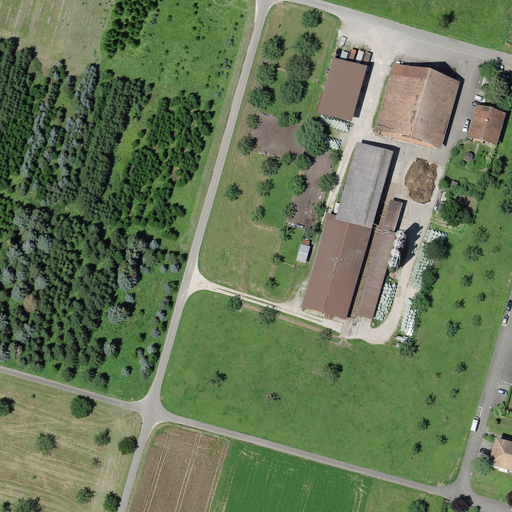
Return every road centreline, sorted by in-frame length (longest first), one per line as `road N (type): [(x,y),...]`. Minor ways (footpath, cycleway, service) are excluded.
road 1 (track): [(267,0),(122,511)]
road 2 (track): [(0,368),(459,495)]
road 3 (residential): [(511,310),(459,495),(511,510)]
road 4 (residential): [(511,59),(305,0)]
road 5 (track): [(189,279),(381,338)]
